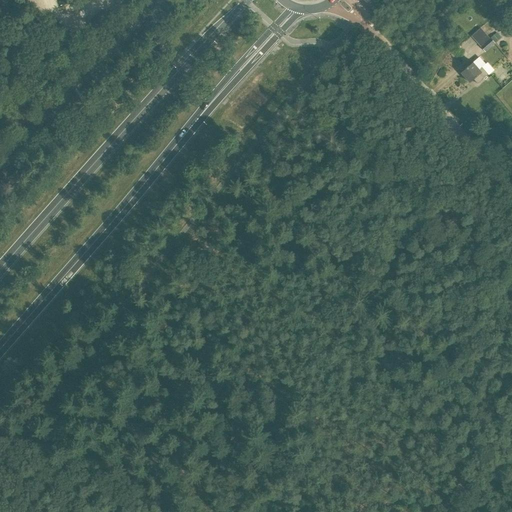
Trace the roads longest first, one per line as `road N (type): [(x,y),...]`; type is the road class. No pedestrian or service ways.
road 1 (primary): [(0,357),(298,8)]
road 2 (primary): [(249,0),(0,270)]
road 3 (unclassified): [(358,16),(511,192)]
road 4 (unclassified): [(0,164),(83,73)]
